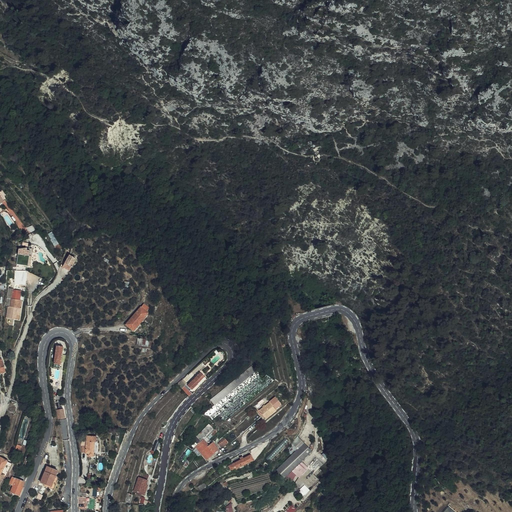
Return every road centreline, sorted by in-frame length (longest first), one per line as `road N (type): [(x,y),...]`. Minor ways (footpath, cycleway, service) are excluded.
road 1 (tertiary): [(171,511),(188,479),(279,429),(299,399),(295,322),(337,308),(355,319),(375,378),(415,437),(414,511)]
road 2 (tertiary): [(105,511),(135,426),(222,344),(232,357),(169,432),(156,511)]
road 3 (tertiary): [(17,511),(46,437),(41,354),(57,332),(72,340),(66,392),(74,511)]
road 4 (residential): [(60,271),(35,302),(0,422)]
